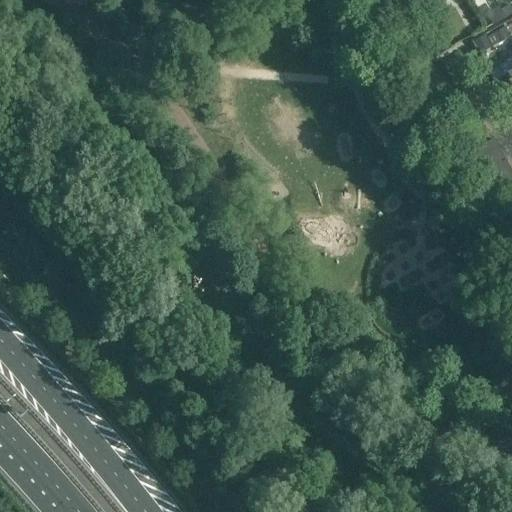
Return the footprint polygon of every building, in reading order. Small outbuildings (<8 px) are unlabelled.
[(342,0),(336,4),(342,15),(355,8),(365,2),(363,0),(342,0)] [(355,8),(361,19),(385,6),(382,0),(381,0),(369,0),(365,2),(355,8)] [(385,6),(361,19),(368,31),(384,22),(391,18),(388,12),(385,6)] [(500,12),(504,19),(511,14),(511,8),(510,6),(500,12)] [(503,30),(494,35),(499,45),(509,39),(503,30)] [(485,37),(472,43),(479,56),(491,49),(486,39),(485,37)] [(471,153),(477,165),(501,153),(497,146),(494,140),(471,153)] [(477,165),(483,177),(507,164),(504,159),(501,153),(477,165)] [(483,177),(490,188),(511,176),(511,173),(510,170),(507,164),(483,177)] [(511,176),(490,188),(496,200),(510,192),(511,191),(511,176)]
